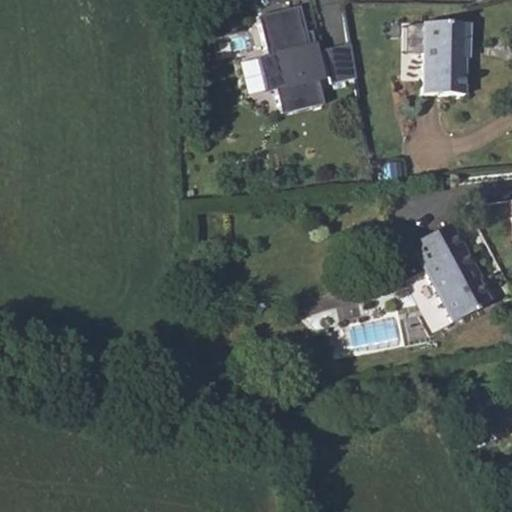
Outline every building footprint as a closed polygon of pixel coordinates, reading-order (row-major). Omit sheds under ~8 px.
[(296,4),(257,13),(267,56),(257,59),(264,88),(275,86),(281,110),(319,101),(296,4)] [(404,88),(446,86),(444,34),(449,34),(448,14),(401,16),(404,88)] [(325,48),(332,83),(357,78),(350,43),(325,48)] [(452,318),(492,297),(451,219),(410,240),(452,318)] [(485,454),(511,443),(491,393),(464,404),(485,454)]
